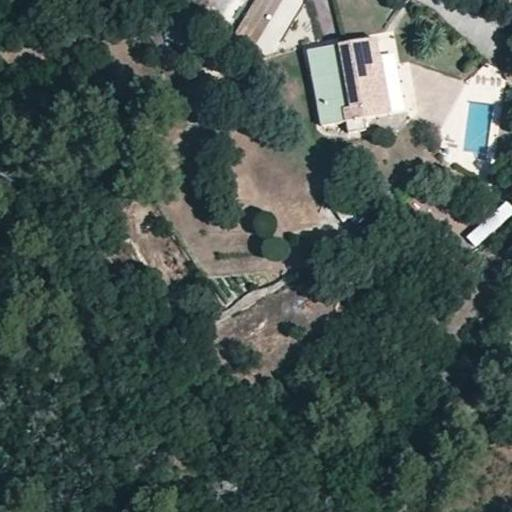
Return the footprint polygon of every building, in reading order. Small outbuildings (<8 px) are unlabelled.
[(232,26),(246,2),(242,0),(230,0),(220,19),(232,26)] [(303,0),(255,0),(234,33),(269,55),(303,0)] [(377,119),(367,61),(380,59),(376,41),(309,53),(322,128),(377,119)] [(390,117),(380,59),(367,61),(377,119),(390,117)] [(276,78),(252,60),(245,70),(268,88),(276,78)] [(504,225),(511,216),(511,209),(507,205),(495,217),(504,225)] [(256,215),(258,237),(275,235),(273,214),(256,215)] [(504,225),(495,217),(483,229),(492,237),(504,225)]
